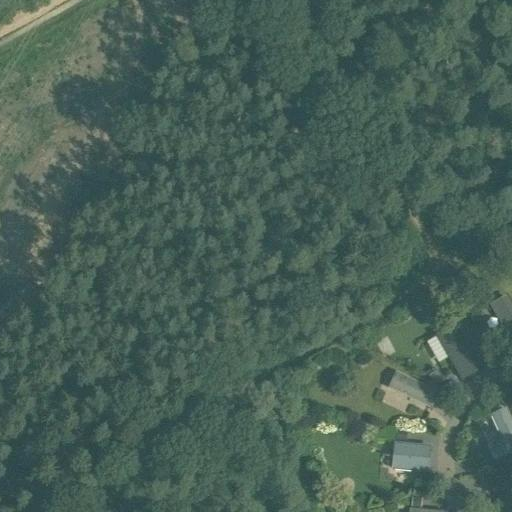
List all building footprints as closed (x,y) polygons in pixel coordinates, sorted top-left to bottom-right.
[(504,297),(489,306),(511,347),(511,307),(506,296),(504,297)] [(451,327),(435,336),(448,359),(457,376),(458,377),(460,382),(479,372),(477,368),(454,326),(451,327)] [(436,371),(427,376),(431,382),(433,386),(435,384),(442,381),(437,371),(436,371)] [(395,373),(387,389),(431,411),(432,409),(439,394),(439,393),(395,372),(395,373)] [(488,445),(486,446),(493,463),(511,454),(511,420),(508,413),(506,408),(504,409),(489,416),(500,439),(488,445)] [(426,421),(424,432),(425,432),(434,434),(436,423),(428,422),(426,421)] [(396,431),(395,441),(406,442),(407,432),(396,431)] [(393,444),(390,471),(412,474),(419,474),(422,475),(427,475),(430,447),(393,443),(393,444)] [(412,498),(410,508),(412,508),(420,509),(422,499),(412,498)]
